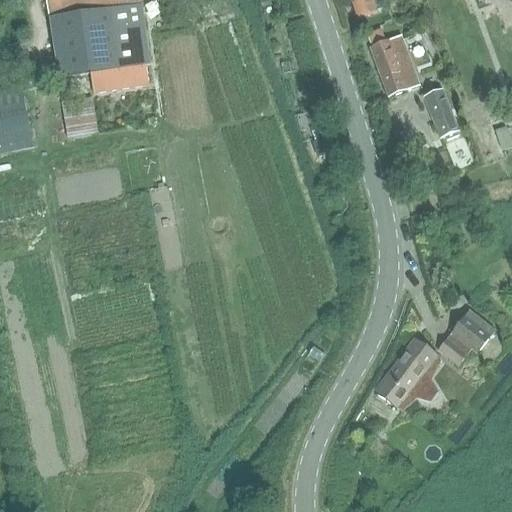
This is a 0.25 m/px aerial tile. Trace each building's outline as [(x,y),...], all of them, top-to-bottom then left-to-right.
[(46,0),(60,80),(91,75),(94,95),(149,87),(146,67),(151,67),(140,0),(46,0)] [(373,0),(360,0),(352,3),(358,21),(378,14),(373,0)] [(389,12),(375,18),(379,27),(396,20),(394,15),(391,17),(389,12)] [(373,48),(371,49),(389,99),(420,87),(402,38),(390,42),(390,41),(389,41),(386,40),(382,31),(368,36),(373,48)] [(0,150),(32,144),(21,87),(0,91),(0,150)] [(423,97),(439,138),(445,136),(446,140),(458,135),(457,132),(458,131),(442,89),(423,97)] [(90,100),(61,104),(64,129),(93,125),(90,100)] [(511,145),(506,128),(494,132),(502,153),(511,149),(511,145)] [(477,355),(489,339),(493,334),(468,316),(439,353),(458,368),(472,350),(477,355)] [(388,382),(375,398),(394,412),(407,396),(430,404),(438,393),(424,373),(436,358),(417,344),(388,382)]
